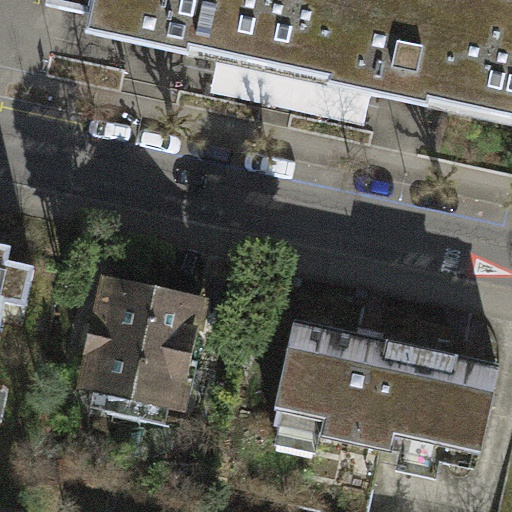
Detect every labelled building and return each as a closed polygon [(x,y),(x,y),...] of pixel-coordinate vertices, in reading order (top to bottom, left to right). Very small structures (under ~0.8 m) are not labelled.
[(255,70),(270,0),(45,0),(45,6),(87,15),(83,34),(255,70)] [(498,122),(511,57),(511,0),(270,0),(255,70),(498,122)] [(511,57),(498,122),(511,124),(511,57)] [(0,331),(6,304),(26,309),(35,268),(9,262),(12,248),(0,245),(0,331)] [(201,305),(110,285),(102,322),(96,321),(89,351),(95,352),(88,384),(179,404),(181,393),(190,395),(197,363),(188,361),(201,305)] [(498,367),(297,323),(275,426),(475,470),(498,367)] [(193,422),(170,417),(161,457),(184,462),(193,422)]
